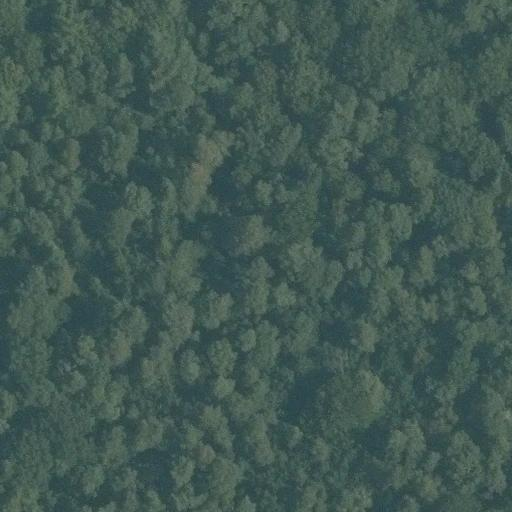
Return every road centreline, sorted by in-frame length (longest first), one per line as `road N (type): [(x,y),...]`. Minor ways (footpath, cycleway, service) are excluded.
road 1 (track): [(0,371),(511,182)]
road 2 (track): [(477,0),(511,172)]
